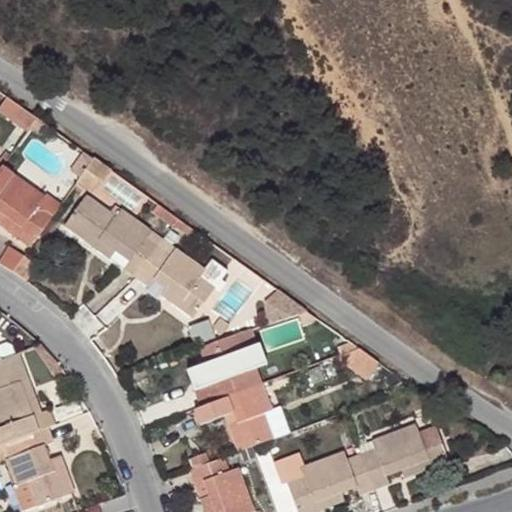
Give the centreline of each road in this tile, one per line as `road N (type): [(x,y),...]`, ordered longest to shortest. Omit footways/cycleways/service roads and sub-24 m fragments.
road 1 (unclassified): [(0,74),(511,434)]
road 2 (residential): [(143,511),(100,401),(20,296),(0,286)]
